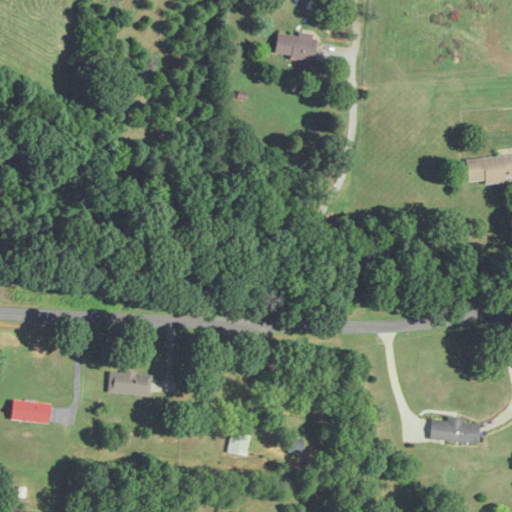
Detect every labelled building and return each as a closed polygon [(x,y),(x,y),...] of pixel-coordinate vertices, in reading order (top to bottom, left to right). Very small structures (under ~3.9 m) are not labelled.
[(273,54),(311,61),(315,39),(276,33),(273,54)] [(511,156),(465,159),(467,183),(511,179),(511,156)] [(150,396),(151,374),(108,372),(107,394),(150,396)] [(49,403),(11,402),(11,421),(48,423),(49,403)] [(462,420),(431,418),(429,441),(477,443),(478,424),(462,423),(462,420)] [(247,456),(249,435),(230,433),(228,454),(247,456)]
